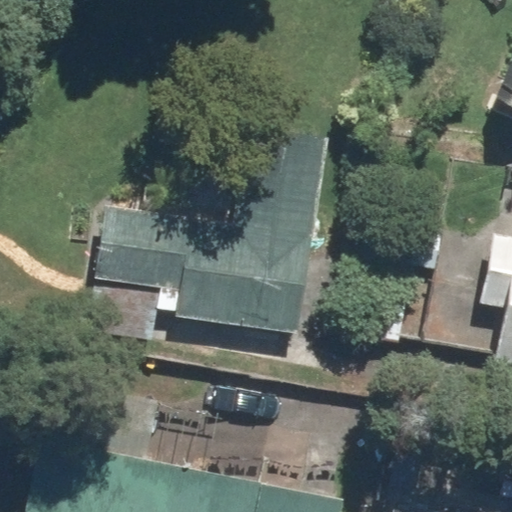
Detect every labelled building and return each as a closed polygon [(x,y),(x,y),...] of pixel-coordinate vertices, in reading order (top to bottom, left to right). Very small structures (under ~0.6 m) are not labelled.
[(511,72),(501,97),(511,101),(511,72)] [(238,124),(224,226),(106,208),(93,297),(212,315),(212,317),(297,328),(323,135),(238,124)] [(511,259),(492,360),(511,364),(511,259)] [(402,280),(368,276),(362,337),(396,341),(402,280)] [(7,429),(0,468),(0,511),(310,511),(315,486),(7,429)]
